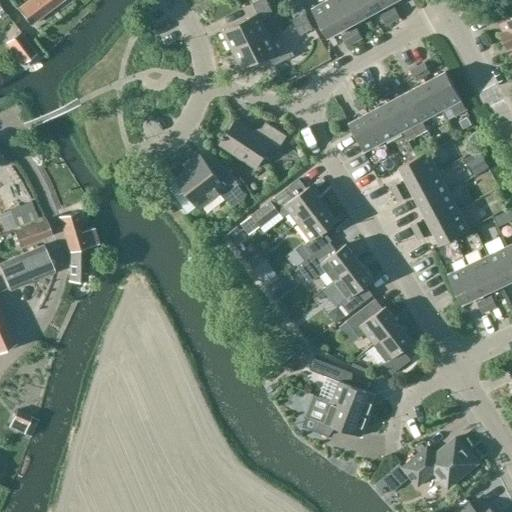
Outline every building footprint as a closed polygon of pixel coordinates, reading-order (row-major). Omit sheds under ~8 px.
[(30,0),(18,9),(30,24),(63,0),(30,0)] [(222,32),(232,51),(268,33),(262,22),(273,13),(265,0),(259,0),(253,4),(258,14),(222,32)] [(346,27),(331,0),(329,0),(312,9),(327,38),(346,27)] [(366,16),(356,0),(331,0),(346,27),(366,16)] [(385,6),(381,0),(356,0),(366,16),(385,6)] [(497,4),(495,0),(480,0),(487,10),(497,4)] [(395,8),(388,11),(393,22),(400,18),(395,8)] [(388,11),(381,15),(386,26),(393,22),(388,11)] [(300,36),(313,29),(305,14),(292,21),(300,36)] [(511,47),(511,17),(500,24),(511,47)] [(357,28),(350,32),(355,43),(362,39),(357,28)] [(355,43),(349,32),(343,36),(348,46),(355,43)] [(273,43),(268,33),(232,51),(241,70),(267,56),(273,67),(294,56),(286,40),(273,43)] [(20,34),(7,43),(22,63),(35,53),(20,34)] [(424,63),(417,67),(423,77),(430,73),(424,63)] [(417,67),(411,70),(416,81),(423,77),(417,67)] [(446,72),(426,82),(441,110),(461,100),(446,72)] [(441,110),(426,82),(407,92),(422,121),(441,110)] [(387,83),(379,87),(385,97),(392,93),(387,83)] [(385,97),(379,87),(372,90),(378,101),(385,97)] [(422,121),(407,92),(388,103),(403,131),(422,121)] [(366,107),(361,97),(353,101),(359,111),(366,107)] [(403,131),(388,103),(368,113),(383,141),(403,131)] [(383,141),(368,113),(349,123),(364,151),(383,141)] [(272,144),(279,148),(287,136),(266,122),(258,134),(237,120),(220,145),(256,168),(272,144)] [(399,167),(409,186),(438,171),(427,152),(399,167)] [(178,181),(168,188),(188,214),(198,207),(199,209),(221,192),(232,206),(247,195),(229,172),(219,179),(199,154),(185,165),(188,169),(176,179),(178,181)] [(448,191),(438,171),(409,186),(420,206),(448,191)] [(299,179),(253,215),(262,227),(280,213),(283,217),(290,213),(298,224),(324,204),(310,186),(307,189),(299,179)] [(401,183),(391,188),(394,195),(405,190),(401,183)] [(409,197),(405,190),(394,195),(398,202),(409,197)] [(458,210),(448,191),(420,206),(430,225),(458,210)] [(312,255),(330,242),(332,241),(325,232),(337,222),(324,204),(298,224),(311,241),(305,246),(312,255)] [(469,230),(458,210),(430,225),(441,245),(469,230)] [(76,212),(60,217),(71,251),(70,275),(87,276),(87,248),(87,247),(97,244),(93,229),(82,232),(76,212)] [(50,234),(44,220),(14,231),(19,246),(50,234)] [(411,226),(415,233),(425,228),(421,221),(411,226)] [(425,228),(415,233),(418,240),(429,235),(425,228)] [(337,251),(330,242),(312,255),(307,259),(308,260),(298,267),(311,284),(326,271),(334,282),(360,262),(346,244),(337,251)] [(53,273),(42,246),(0,262),(0,270),(8,291),(53,273)] [(511,280),(511,256),(508,247),(488,256),(501,285),(511,280)] [(263,295),(277,283),(253,253),(238,264),(263,295)] [(501,285),(488,256),(468,266),(481,295),(501,285)] [(373,280),(360,262),(334,282),(343,293),(337,298),(349,314),(373,295),(365,286),(373,280)] [(481,295),(468,266),(448,275),(461,304),(481,295)] [(492,296),(484,300),(490,311),(497,307),(492,296)] [(376,299),(347,321),(354,331),(360,338),(366,333),(374,344),(399,324),(386,306),(383,308),(376,299)] [(484,300),(477,303),(482,314),(490,311),(484,300)] [(0,352),(15,346),(0,309),(0,352)] [(399,324),(374,344),(387,361),(384,364),(391,374),(410,359),(403,350),(413,342),(399,324)] [(314,360),(310,371),(327,378),(320,398),(367,415),(375,394),(346,383),(350,373),(314,360)] [(314,396),(307,416),(302,427),(328,437),(332,426),(361,437),(369,415),(367,415),(320,398),(314,396)] [(1,408),(0,411),(0,423),(10,428),(16,414),(1,408)] [(424,450),(402,467),(418,486),(434,472),(448,488),(477,463),(456,438),(431,458),(424,450)] [(476,511),(468,502),(456,511),(490,511),(485,505),(477,511),(476,511)]
